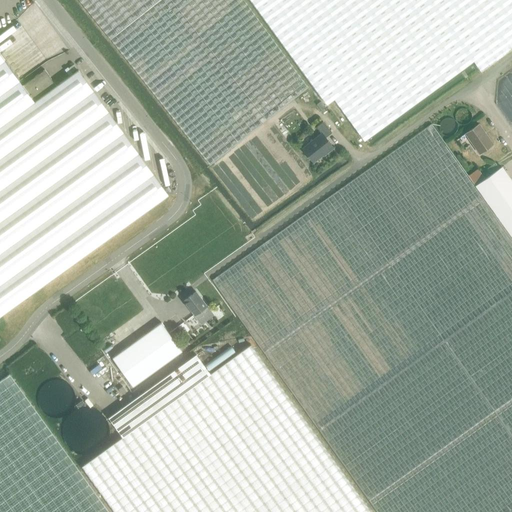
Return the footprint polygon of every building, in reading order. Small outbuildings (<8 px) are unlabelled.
[(78,0),(80,2),(108,40),(109,40),(163,108),(209,166),(260,126),(308,87),(259,21),(242,0),(78,0)] [(511,0),(250,0),(327,104),(334,99),(364,140),(474,61),(481,71),(511,48),(511,0)] [(0,54),(0,316),(80,259),(168,195),(160,184),(80,73),(78,70),(56,86),(44,70),(22,85),(0,54)] [(321,101),(316,105),(322,113),(327,110),(321,101)] [(477,111),(476,107),(475,104),(472,102),(470,101),(468,101),(465,101),(463,102),(461,104),(459,107),(458,109),(458,111),(459,115),(461,117),(464,120),(467,120),(469,120),(471,120),(474,118),(476,115),(477,111)] [(456,124),(456,123),(455,120),(454,117),(451,115),(448,114),(447,114),(445,114),(442,115),(440,117),(438,120),(437,123),(437,126),(438,127),(440,130),(442,132),(444,133),(446,133),(449,133),(452,132),(453,130),(455,129),(455,127),(456,124)] [(321,134),(302,149),(313,162),(325,152),(326,153),(333,148),(325,138),(331,133),(323,122),(316,127),(321,134)] [(277,235),(212,281),(318,429),(376,511),(509,511),(511,510),(511,237),(475,186),(469,177),(431,124),(347,184),(277,235)] [(478,125),(465,134),(480,154),(493,145),(478,125)] [(495,163),(486,169),(490,174),(499,168),(495,163)] [(485,179),(475,186),(511,237),(511,182),(501,168),(485,179)] [(478,170),(469,177),(475,186),(485,179),(478,170)] [(196,292),(183,301),(193,315),(201,325),(213,316),(196,292)] [(113,356),(111,358),(131,387),(181,352),(165,330),(164,328),(160,323),(113,356)] [(122,437),(81,466),(114,511),(371,511),(250,344),(210,374),(122,437)] [(120,401),(123,405),(188,358),(183,351),(132,387),(134,391),(120,401)] [(196,354),(108,417),(122,437),(210,374),(196,354)] [(0,511),(108,511),(9,374),(0,380),(0,511)] [(122,386),(118,389),(122,395),(126,392),(122,386)]
